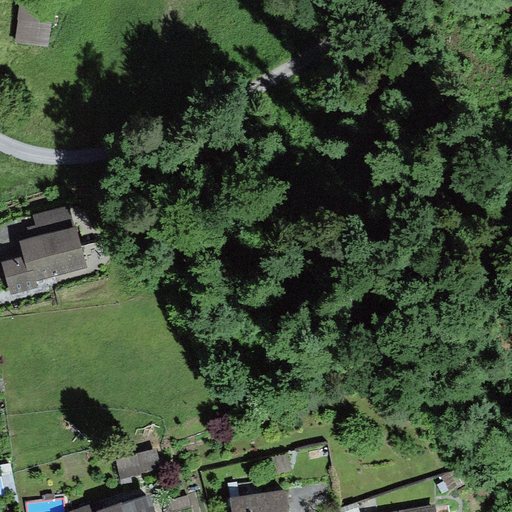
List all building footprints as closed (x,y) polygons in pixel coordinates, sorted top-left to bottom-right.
[(45,1),(39,0),(22,0),(17,38),(49,42),(52,19),(43,18),(45,1)] [(75,220),(20,234),(24,249),(2,255),(12,292),(37,285),(35,277),(87,263),(75,220)] [(156,445),(115,457),(121,478),(162,467),(156,445)] [(287,450),(272,453),(276,471),(292,467),(287,450)] [(454,467),(443,473),(450,487),(462,481),(454,467)] [(290,511),(287,484),(231,491),(233,511),(290,511)] [(161,511),(152,485),(73,511),(161,511)] [(189,493),(169,498),(173,509),(192,504),(189,493)] [(437,511),(436,501),(366,511),(437,511)]
